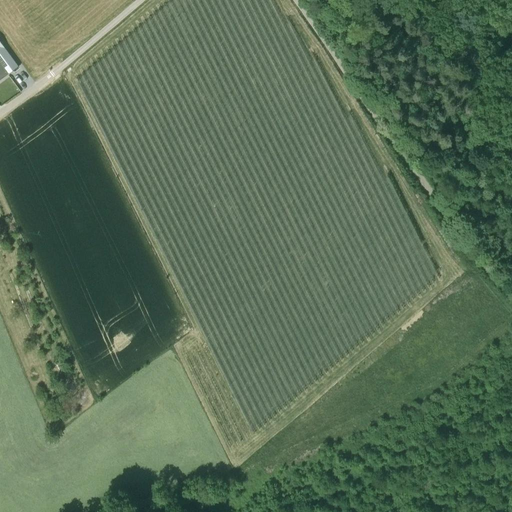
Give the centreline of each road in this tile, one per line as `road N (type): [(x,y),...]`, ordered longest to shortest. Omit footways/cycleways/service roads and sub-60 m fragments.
road 1 (unclassified): [(511,293),(430,192),(296,0)]
road 2 (unclassified): [(140,0),(0,112)]
